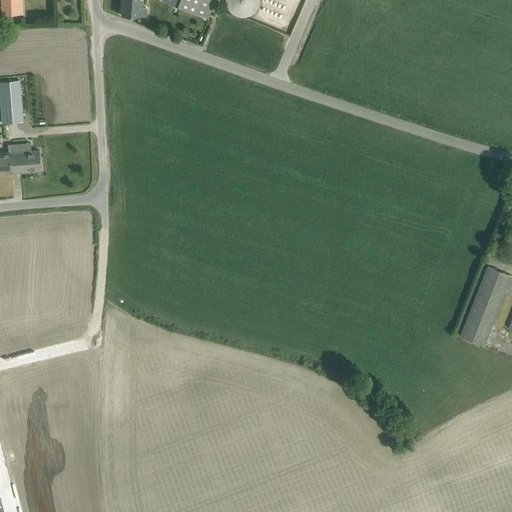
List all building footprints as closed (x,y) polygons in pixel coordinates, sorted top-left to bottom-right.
[(1,1),(2,14),(23,13),(21,0),(8,0),(8,1),(1,1)] [(141,15),(145,16),(147,14),(147,8),(146,6),(142,6),(142,0),(121,0),(121,14),(141,16),(141,15)] [(164,0),(207,17),(211,8),(214,0),(164,0)] [(225,0),(226,1),(226,3),(227,6),(228,8),(229,10),(230,11),(232,13),(235,15),(237,16),(240,16),(243,17),(247,16),(248,15),(250,15),(252,13),(254,11),(255,10),(257,7),(258,4),(259,1),(258,0),(225,0)] [(22,120),(19,81),(0,82),(0,100),(2,122),(22,120)] [(39,150),(18,151),(20,172),(41,170),(39,150)] [(20,172),(18,151),(0,152),(0,171),(12,170),(12,172),(20,172)] [(489,265),(461,336),(484,345),(511,275),(489,265)]
